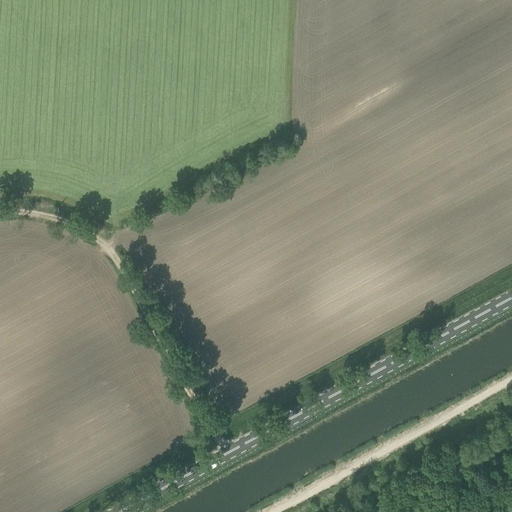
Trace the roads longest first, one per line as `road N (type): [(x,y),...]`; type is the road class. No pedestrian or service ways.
road 1 (primary): [(122,511),(511,299)]
road 2 (track): [(0,214),(46,211),(117,244),(228,454)]
road 3 (track): [(511,382),(275,511)]
